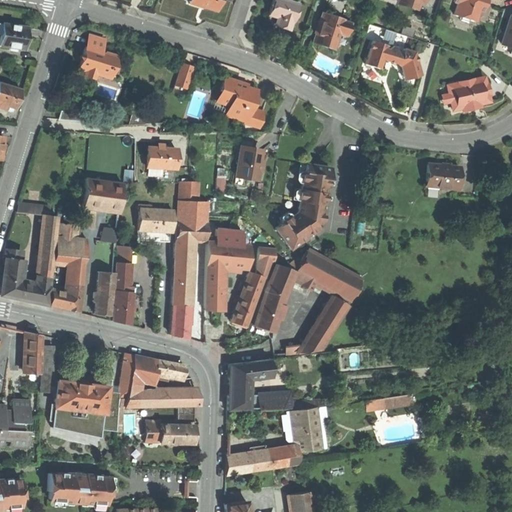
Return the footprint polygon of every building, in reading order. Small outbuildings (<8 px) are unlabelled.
[(203,8),(203,7),(204,5),(189,0),(188,4),(203,8)] [(219,0),(189,0),(204,5),(203,7),(216,11),(220,0),(219,0)] [(298,4),(285,0),(272,0),(267,15),(276,18),(280,19),(277,27),(288,31),(291,22),(292,22),(298,4)] [(452,0),(452,2),(456,3),(452,15),(460,17),(469,20),(476,22),(479,11),(483,12),(486,3),(484,2),(484,0),(452,0)] [(321,12),(311,43),(322,46),(333,49),(338,33),(342,20),(343,19),(321,12)] [(349,22),(342,20),(338,33),(345,35),(349,22)] [(0,30),(0,45),(24,49),(25,38),(26,28),(1,24),(0,30)] [(284,43),(288,31),(277,27),(273,26),(269,38),(284,43)] [(511,28),(502,51),(511,55),(511,28)] [(103,40),(89,36),(85,47),(83,48),(82,51),(81,55),(83,57),(82,60),(79,61),(77,67),(79,68),(78,69),(84,71),(83,76),(93,79),(94,74),(104,77),(106,70),(108,71),(110,64),(112,65),(115,56),(101,52),(101,54),(99,53),(103,40)] [(390,62),(399,65),(402,77),(419,73),(419,72),(414,52),(402,48),(400,53),(397,52),(396,46),(389,44),(386,47),(384,47),(385,45),(372,41),(364,65),(377,69),(381,59),(390,62)] [(188,67),(179,64),(172,87),(185,90),(188,80),(185,79),(188,67)] [(80,86),(83,76),(84,71),(78,69),(76,70),(72,83),(80,86)] [(235,81),(222,77),(217,92),(221,93),(218,103),(227,106),(224,115),(243,121),(242,124),(257,128),(262,112),(248,108),(253,90),(242,86),(234,84),(235,81)] [(449,102),(451,110),(461,108),(461,112),(473,109),(472,105),(478,104),(487,102),(482,78),(471,80),(471,78),(456,81),(457,83),(446,86),(447,95),(449,102)] [(20,89),(0,82),(0,109),(5,111),(6,106),(14,109),(17,99),(20,89)] [(190,114),(201,116),(204,92),(195,91),(192,106),(191,106),(190,114)] [(434,105),(449,102),(447,95),(432,98),(434,105)] [(58,111),(58,119),(69,120),(70,112),(58,111)] [(81,113),(70,112),(69,120),(81,121),(81,113)] [(157,147),(148,146),(147,157),(147,166),(175,168),(176,148),(164,147),(157,147)] [(259,159),(261,153),(250,151),(240,149),(233,183),(243,185),(244,177),(256,179),(257,170),(259,159)] [(431,159),(418,158),(416,182),(428,183),(428,180),(446,182),(449,161),(431,159)] [(318,228),(314,223),(315,222),(321,223),(325,193),(329,194),(330,186),(326,186),(329,167),(317,165),(305,163),(304,171),(302,171),(300,182),(302,182),(301,188),(299,188),(297,199),(299,200),(297,211),(291,216),(290,214),(280,221),(282,223),(275,227),(290,248),(305,237),(307,239),(313,235),(311,233),(318,228)] [(122,183),(85,178),(82,208),(95,210),(119,213),(122,183)] [(178,180),(178,199),(197,200),(198,181),(178,180)] [(252,189),(249,200),(258,202),(261,191),(252,189)] [(178,199),(176,219),(206,221),(207,201),(197,200),(178,199)] [(15,211),(44,214),(48,215),(49,206),(18,202),(15,211)] [(93,228),(95,210),(82,208),(80,227),(93,228)] [(169,231),(171,231),(172,210),(139,208),(137,230),(169,231)] [(44,214),(39,256),(52,258),(57,216),(48,215),(44,214)] [(206,221),(176,219),(175,239),(185,240),(199,240),(204,241),(205,241),(206,230),(206,221)] [(58,223),(56,235),(67,237),(68,224),(58,223)] [(100,238),(114,242),(118,229),(104,225),(100,238)] [(169,241),(169,231),(137,230),(137,239),(161,241),(169,241)] [(205,242),(208,243),(236,246),(237,233),(206,230),(205,241),(205,242)] [(67,237),(56,235),(53,263),(58,264),(69,265),(70,255),(84,256),(86,239),(67,237)] [(189,255),(185,240),(175,239),(174,244),(171,303),(172,304),(186,305),(189,255)] [(208,243),(205,265),(213,265),(246,269),(247,259),(248,247),(236,246),(208,243)] [(113,291),(114,291),(115,290),(127,291),(128,281),(126,277),(129,246),(116,245),(113,291)] [(273,249),(248,247),(247,259),(272,261),(273,249)] [(299,264),(295,272),(305,278),(314,283),(348,302),(360,279),(307,249),(299,264)] [(3,258),(4,258),(21,259),(21,252),(4,250),(3,258)] [(81,284),(84,256),(70,255),(69,265),(67,282),(81,284)] [(37,256),(33,284),(49,287),(52,258),(39,256),(37,256)] [(21,259),(4,258),(0,291),(0,294),(8,296),(17,298),(19,281),(22,259),(21,259)] [(294,272),(295,272),(299,264),(293,260),(286,266),(285,268),(294,272)] [(205,264),(204,289),(213,289),(213,265),(205,265),(205,264)] [(285,268),(275,265),(264,291),(284,297),(294,272),(285,268)] [(98,271),(97,280),(112,281),(112,273),(98,271)] [(243,282),(259,288),(262,277),(247,272),(243,282)] [(310,290),(314,283),(305,278),(301,285),(310,290)] [(97,280),(96,292),(111,293),(112,281),(97,280)] [(47,305),(49,287),(33,284),(19,281),(17,298),(47,305)] [(78,311),(81,284),(67,282),(66,291),(64,307),(78,311)] [(256,295),(259,288),(243,282),(241,290),(256,295)] [(57,305),(64,307),(66,291),(50,287),(48,303),(57,305)] [(213,289),(204,289),(204,309),(211,309),(219,309),(220,289),(213,289)] [(127,291),(115,290),(114,291),(112,320),(119,322),(128,324),(131,291),(127,291)] [(245,327),(256,295),(241,290),(230,321),(245,327)] [(263,329),(272,332),(284,297),(264,291),(253,325),(263,329)] [(111,293),(96,292),(95,301),(94,313),(102,314),(109,314),(111,293)] [(297,352),(321,349),(347,305),(333,296),(301,345),(297,352)] [(188,305),(186,305),(172,304),(170,334),(177,336),(186,338),(188,305)] [(25,352),(40,352),(40,345),(41,335),(22,331),(21,339),(26,339),(25,352)] [(40,352),(39,368),(52,368),(53,346),(40,345),(40,352)] [(286,353),(297,352),(301,345),(285,347),(286,353)] [(24,372),(39,372),(39,368),(40,352),(25,352),(24,372)] [(118,398),(119,398),(125,398),(126,393),(128,380),(132,355),(123,353),(119,377),(118,392),(118,398)] [(151,377),(152,373),(155,360),(132,355),(128,380),(142,383),(151,377)] [(228,372),(227,379),(249,377),(270,374),(269,358),(228,364),(228,372)] [(184,365),(155,360),(152,373),(182,379),(183,372),(184,365)] [(38,391),(55,391),(57,380),(52,379),(52,368),(39,368),(39,372),(38,391)] [(248,395),(249,377),(227,379),(227,395),(248,395)] [(77,382),(57,380),(55,391),(54,403),(54,406),(104,413),(106,390),(107,386),(86,383),(77,382)] [(140,392),(142,383),(128,380),(126,393),(140,392)] [(118,392),(106,390),(104,413),(54,406),(54,403),(51,403),(49,420),(53,421),(51,427),(100,437),(101,429),(116,431),(118,407),(119,398),(118,398),(118,392)] [(118,407),(198,405),(196,391),(140,392),(126,393),(125,398),(119,398),(118,407)] [(289,392),(248,395),(248,408),(257,408),(257,410),(290,408),(290,402),(289,392)] [(248,408),(248,395),(227,395),(227,409),(248,409),(248,408)] [(5,404),(0,403),(0,445),(3,445),(3,439),(10,439),(10,446),(27,447),(28,430),(22,430),(22,422),(28,422),(29,413),(26,413),(26,408),(29,408),(29,400),(12,399),(12,410),(8,410),(4,410),(5,404)] [(364,401),(366,411),(383,409),(381,399),(364,401)] [(193,406),(177,406),(177,421),(193,421),(193,406)] [(314,407),(290,410),(295,448),(296,452),(297,452),(319,449),(314,407)] [(145,440),(159,440),(159,425),(145,424),(145,440)] [(159,442),(192,443),(193,434),(193,425),(159,424),(159,425),(159,440),(159,442)] [(298,463),(297,452),(296,452),(295,448),(266,451),(267,457),(269,457),(269,455),(271,454),(271,456),(276,456),(277,466),(298,463)] [(225,474),(268,467),(267,457),(266,451),(226,458),(225,466),(225,474)] [(268,467),(277,466),(276,456),(271,456),(269,457),(267,457),(268,467)] [(84,471),(83,478),(90,479),(91,474),(100,475),(100,476),(109,477),(109,472),(84,471)] [(106,494),(108,494),(109,477),(100,476),(100,475),(91,474),(90,479),(83,478),(80,478),(80,476),(77,476),(73,476),(73,473),(57,472),(57,473),(48,473),(47,490),(48,491),(48,498),(71,500),(72,502),(81,502),(83,501),(106,502),(106,494)] [(0,507),(1,506),(20,504),(20,497),(22,497),(20,479),(11,479),(10,478),(2,479),(2,483),(0,483),(0,507)] [(288,495),(290,511),(310,511),(308,492),(288,495)] [(224,511),(247,511),(246,501),(224,505),(224,511)]
